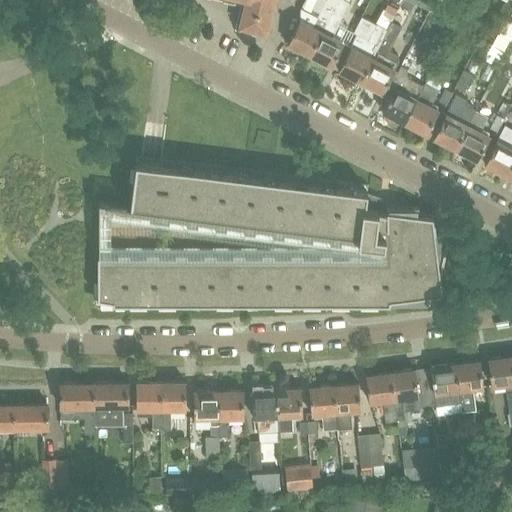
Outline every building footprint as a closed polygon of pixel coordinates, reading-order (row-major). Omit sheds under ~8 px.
[(244,0),(239,26),(265,32),(273,0),(244,0)] [(309,54),(336,0),(323,0),(310,26),(298,20),(287,43),(309,54)] [(343,43),(330,36),(348,0),(336,0),(309,54),(331,66),(343,43)] [(356,34),(338,69),(360,81),(389,24),(392,20),(395,14),(383,7),(375,22),(361,15),(353,32),(356,34)] [(498,34),(485,59),(496,65),(509,40),(511,34),(511,21),(494,13),(487,27),(496,31),(497,29),(500,30),(498,34)] [(387,83),(390,85),(397,71),(394,69),(399,60),(398,55),(389,50),(393,43),(391,42),(398,29),(389,24),(360,81),(382,93),(387,83)] [(390,85),(377,108),(391,116),(403,122),(422,86),(407,79),(405,72),(407,69),(400,65),(397,71),(390,85)] [(463,68),(454,86),(463,91),(472,73),(463,68)] [(422,86),(403,122),(416,128),(425,133),(437,110),(430,106),(439,87),(425,80),(423,83),(422,86)] [(438,100),(447,105),(454,93),(445,88),(438,100)] [(474,110),(475,108),(465,103),(467,99),(455,93),(432,136),(454,148),(474,110)] [(496,131),(503,118),(510,104),(503,101),(490,127),(496,131)] [(487,117),(474,110),(454,148),(477,160),(489,137),(479,131),(487,117)] [(483,163),(505,174),(511,161),(511,143),(510,147),(496,139),(483,163)] [(418,213),(418,206),(386,206),(386,214),(378,213),(380,199),(366,197),(368,184),(136,155),(130,204),(98,200),(98,254),(97,254),(97,308),(386,308),(386,302),(430,302),(430,294),(442,292),(440,277),(448,238),(446,238),(444,247),(436,245),(432,215),(418,213)] [(488,359),(491,386),(505,384),(507,399),(509,398),(510,414),(511,414),(511,358),(511,356),(488,359)] [(476,410),(473,389),(483,387),(479,360),(455,364),(460,403),(461,412),(476,410)] [(430,367),(435,404),(436,406),(460,403),(455,364),(430,367)] [(415,369),(391,372),(397,421),(399,437),(406,436),(403,410),(420,407),(415,369)] [(385,423),(397,421),(391,372),(365,375),(369,402),(382,400),(385,423)] [(59,383),(59,403),(59,406),(93,406),(93,383),(59,383)] [(126,383),(93,383),(93,406),(94,406),(94,424),(123,424),(123,442),(132,442),(132,412),(123,412),(123,406),(126,406),(126,383)] [(151,409),(151,417),(151,427),(160,427),(160,383),(134,383),(134,409),(151,409)] [(184,383),(160,383),(160,427),(169,427),(169,409),(185,409),(184,383)] [(357,383),(333,385),(337,429),(352,428),(350,410),(360,410),(357,383)] [(324,430),(337,429),(333,385),(308,387),(311,413),(322,412),(324,430)] [(300,388),(275,389),(277,430),(291,430),(291,415),(301,414),(300,388)] [(277,430),(275,389),(250,391),(251,417),(254,417),(255,421),(257,421),(258,432),(277,430)] [(210,437),(219,437),(219,425),(218,417),(218,391),(192,391),(192,417),(210,417),(210,437)] [(242,391),(218,391),(218,417),(219,425),(227,425),(227,417),(242,417),(242,391)] [(13,404),(0,403),(0,427),(14,428),(13,404)] [(47,404),(13,404),(14,428),(47,428),(47,404)] [(315,420),(306,421),(307,432),(316,432),(315,420)] [(306,421),(299,421),(299,433),(307,432),(306,421)] [(227,425),(219,425),(219,437),(227,437),(227,425)] [(371,465),(383,464),(380,432),(368,433),(371,465)] [(371,465),(368,433),(357,434),(362,484),(373,483),(371,465)] [(260,439),(249,440),(250,470),(261,469),(260,439)] [(445,445),(438,446),(439,463),(441,480),(469,478),(467,458),(447,460),(446,452),(445,445)] [(54,496),(54,483),(54,458),(41,458),(42,496),(54,496)] [(54,458),(54,483),(54,496),(65,496),(64,458),(54,458)] [(499,458),(497,474),(510,475),(511,459),(499,458)] [(405,483),(441,480),(439,463),(403,465),(405,483)] [(247,467),(222,468),(222,488),(248,488),(247,467)] [(310,468),(285,470),(287,489),(312,487),(310,468)] [(345,485),(359,483),(357,468),(344,470),(345,485)] [(161,475),(149,476),(149,493),(162,492),(161,475)] [(164,476),(164,492),(189,493),(189,477),(164,476)] [(189,477),(189,493),(203,493),(203,477),(189,477)] [(14,481),(0,480),(0,496),(14,496),(14,481)] [(343,511),(363,511),(365,502),(346,498),(343,511)]
